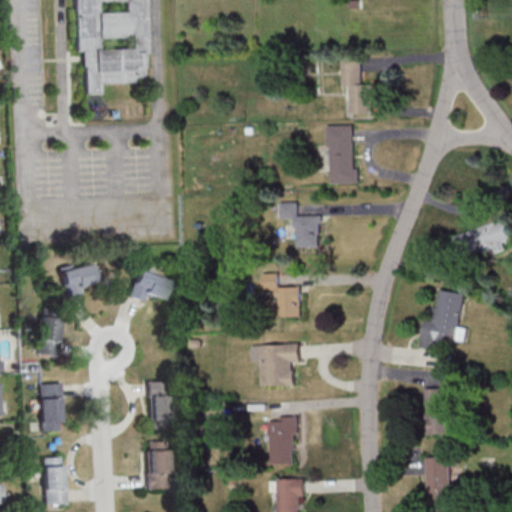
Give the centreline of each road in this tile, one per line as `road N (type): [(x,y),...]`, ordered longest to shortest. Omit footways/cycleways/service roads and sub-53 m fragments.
road 1 (residential): [(375,511),(380,304),(443,102)]
road 2 (residential): [(431,151),(457,137),(501,132),(451,57)]
road 3 (residential): [(105,377),(109,511)]
road 4 (residential): [(105,377),(128,355),(118,333),(95,343),(105,377)]
